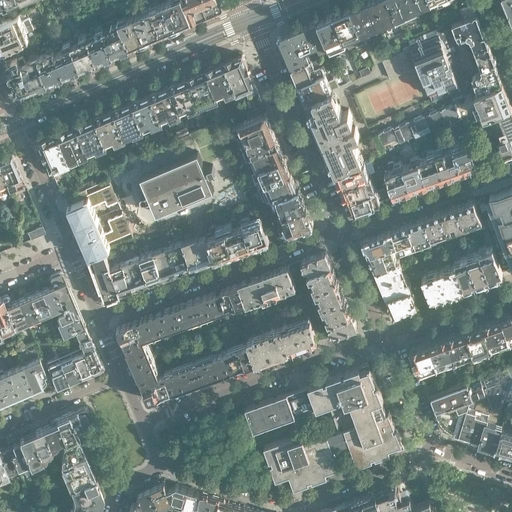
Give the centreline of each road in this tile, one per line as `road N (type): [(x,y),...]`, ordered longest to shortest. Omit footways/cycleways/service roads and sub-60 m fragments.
road 1 (residential): [(161,465),(306,501),(432,450)]
road 2 (tertiary): [(14,121),(250,20)]
road 3 (residential): [(142,420),(384,338)]
road 4 (residential): [(98,316),(338,229)]
road 5 (residential): [(338,229),(250,20)]
road 6 (residential): [(338,229),(511,167)]
road 7 (residential): [(14,121),(70,249)]
road 8 (residential): [(384,338),(511,291)]
road 9 (residential): [(0,427),(123,375)]
road 10 (residential): [(432,450),(384,338)]
